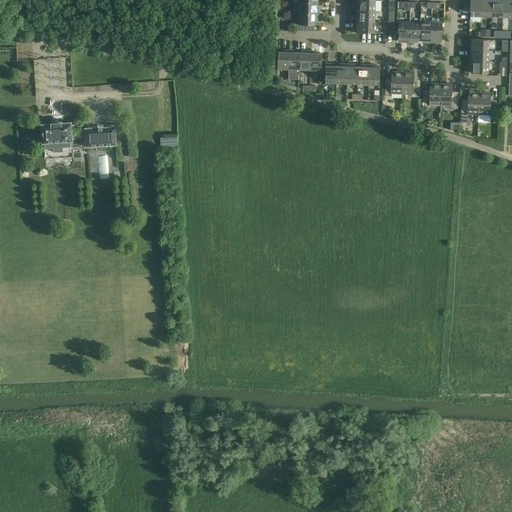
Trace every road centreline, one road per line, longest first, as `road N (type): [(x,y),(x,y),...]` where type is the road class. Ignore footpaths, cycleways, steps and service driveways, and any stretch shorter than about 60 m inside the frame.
road 1 (unclassified): [(511,160),(197,72)]
road 2 (unknown): [(49,40),(58,78),(105,100),(159,90),(182,68)]
road 3 (residential): [(451,59),(395,59),(383,48),(348,48),(336,37)]
